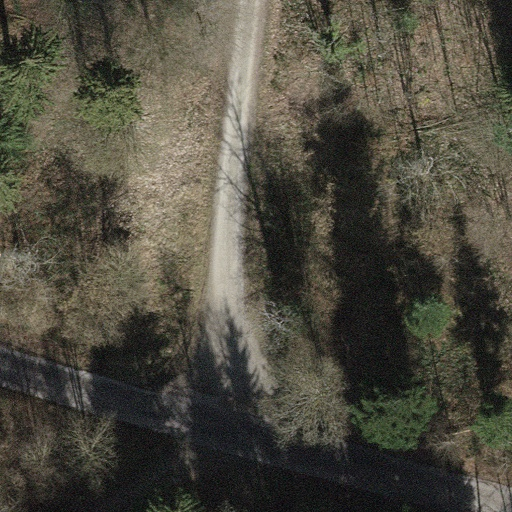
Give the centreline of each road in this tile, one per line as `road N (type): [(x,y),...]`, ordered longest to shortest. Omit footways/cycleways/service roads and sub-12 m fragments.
road 1 (track): [(116,511),(225,431),(234,147),(251,0)]
road 2 (unclassified): [(0,368),(511,508)]
